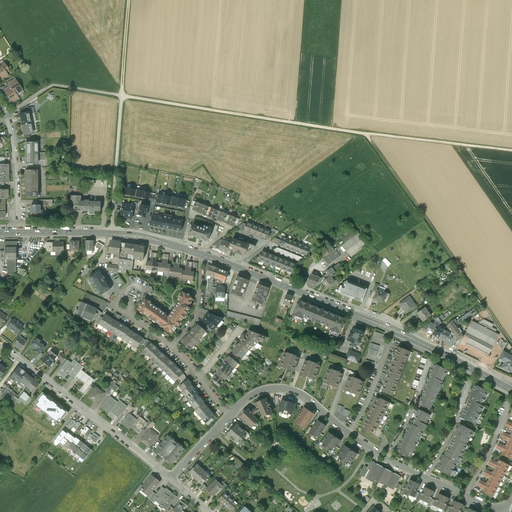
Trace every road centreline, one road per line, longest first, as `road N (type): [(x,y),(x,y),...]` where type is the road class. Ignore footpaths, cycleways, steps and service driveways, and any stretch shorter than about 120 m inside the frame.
road 1 (track): [(7,115),(51,86),(364,133)]
road 2 (track): [(364,133),(511,343)]
road 3 (track): [(111,234),(130,0)]
road 4 (residential): [(0,344),(170,478)]
road 5 (secondary): [(201,253),(395,331)]
road 6 (secondary): [(0,232),(111,234),(201,253)]
road 7 (track): [(364,133),(511,150)]
road 8 (residential): [(348,430),(284,388),(262,389),(230,414)]
road 9 (secondary): [(395,331),(511,389)]
